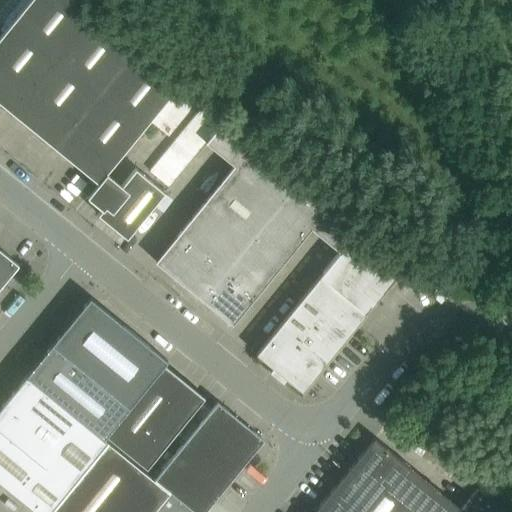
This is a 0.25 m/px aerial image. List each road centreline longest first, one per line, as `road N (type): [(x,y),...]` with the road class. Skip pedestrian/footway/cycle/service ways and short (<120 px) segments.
road 1 (unclassified): [(314,429),(285,417),(85,256)]
road 2 (unclassified): [(314,429),(340,416),(395,352),(459,319),(511,313)]
road 3 (unclassified): [(85,256),(0,357)]
